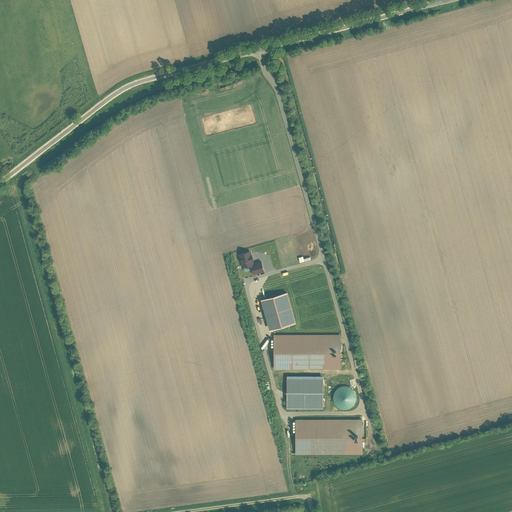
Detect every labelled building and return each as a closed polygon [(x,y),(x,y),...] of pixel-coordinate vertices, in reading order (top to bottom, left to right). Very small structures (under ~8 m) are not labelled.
[(238,253),(242,267),(250,264),(254,263),(254,262),(250,250),(238,253)] [(254,263),(250,264),(253,274),(263,271),(260,260),(254,262),(254,263)] [(286,291),(260,298),(269,329),(295,322),(286,291)] [(273,333),(273,368),(340,368),(340,333),(273,333)] [(323,376),(286,376),(286,407),(323,407),(323,376)] [(356,398),(355,394),(354,390),(351,387),(348,385),(344,385),(340,385),(337,387),(334,390),(333,394),(333,398),(334,402),(336,405),(339,407),(343,408),(346,408),(349,406),(352,404),(354,401),(356,398)] [(362,453),(362,417),(295,418),(295,453),(362,453)]
